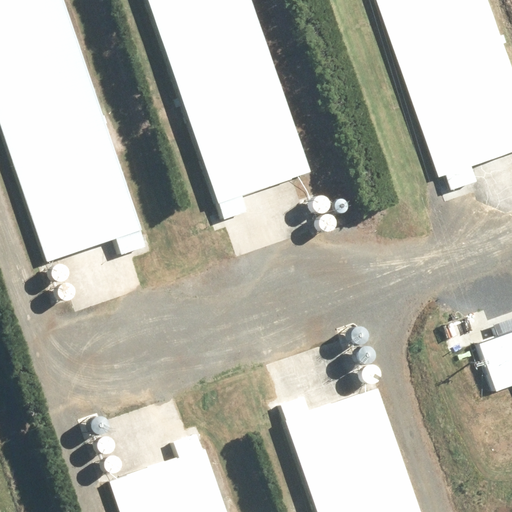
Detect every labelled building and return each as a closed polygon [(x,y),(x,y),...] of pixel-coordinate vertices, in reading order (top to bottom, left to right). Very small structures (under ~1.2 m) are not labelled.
[(141,247),(136,231),(57,0),(0,0),(0,133),(44,262),(111,239),(115,256),(141,247)] [(306,172),(246,0),(142,0),(220,222),(244,214),(237,195),(306,172)] [(372,0),(436,178),(442,176),(447,190),(469,182),(464,167),(511,150),(511,85),(481,0),(372,0)] [(511,385),(511,333),(475,347),(491,393),(511,385)] [(275,406),(281,423),(311,511),(412,511),(371,391),(309,413),(303,396),(275,406)] [(173,444),(178,460),(108,485),(117,511),(218,511),(200,458),(193,437),(173,444)]
